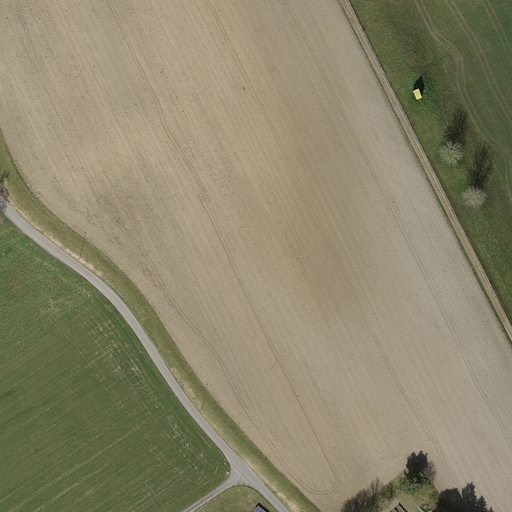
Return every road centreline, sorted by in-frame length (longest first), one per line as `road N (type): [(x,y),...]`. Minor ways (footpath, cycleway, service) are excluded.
road 1 (track): [(511,336),(341,0)]
road 2 (unclassified): [(0,196),(118,299),(247,472)]
